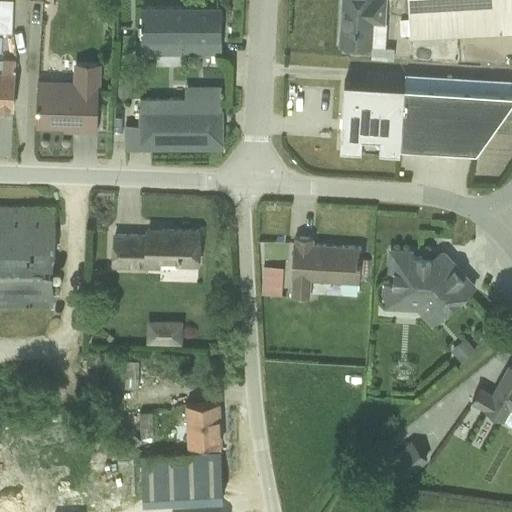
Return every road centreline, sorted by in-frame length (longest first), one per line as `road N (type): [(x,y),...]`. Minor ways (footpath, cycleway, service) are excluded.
road 1 (unclassified): [(272,511),(253,402),(242,206),(249,183)]
road 2 (unclassified): [(0,174),(249,183)]
road 3 (unclassified): [(249,183),(423,195),(487,221)]
road 4 (unclassified): [(249,183),(263,0)]
